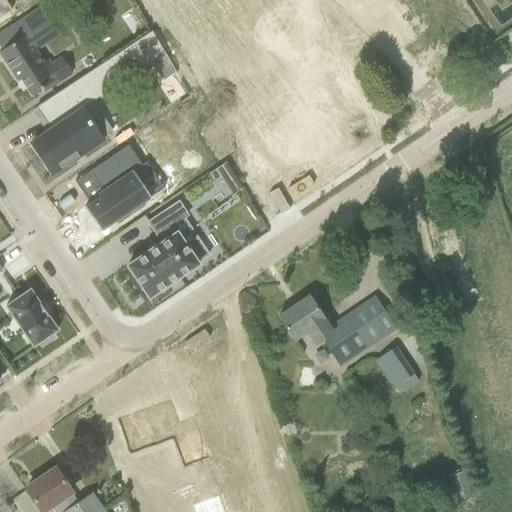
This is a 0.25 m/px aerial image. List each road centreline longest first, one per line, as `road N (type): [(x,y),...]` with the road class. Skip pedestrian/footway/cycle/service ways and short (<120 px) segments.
road 1 (residential): [(121,351),(511,92)]
road 2 (residential): [(121,351),(0,178)]
road 3 (residential): [(0,429),(121,351)]
